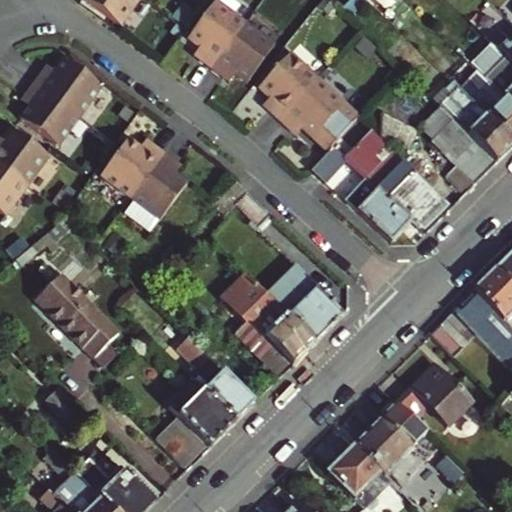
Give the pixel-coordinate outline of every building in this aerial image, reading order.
[(134,0),(83,0),(116,24),(134,0)] [(350,0),(342,9),(349,17),(366,0),(350,0)] [(244,24),(214,2),(186,40),(199,49),(204,52),(198,61),(210,70),(244,24)] [(244,24),(210,70),(222,79),(228,71),(233,74),(246,84),(274,46),(244,24)] [(511,48),(510,51),(503,44),(497,51),(511,65),(511,48)] [(491,45),(470,65),(477,72),(484,79),(511,107),(511,65),(497,51),(491,45)] [(199,49),(193,57),(198,61),(204,52),(199,49)] [(316,80),(289,55),(257,89),(269,100),(273,104),(266,112),(277,122),(316,80)] [(79,118),(101,88),(64,60),(54,72),(51,77),(42,71),(33,83),(79,118)] [(46,66),(42,71),(51,77),(54,72),(46,66)] [(228,71),(222,79),(227,83),(233,74),(228,71)] [(511,143),(511,107),(484,79),(477,72),(459,91),(511,143)] [(316,80),(277,122),(288,133),(296,125),(300,129),(312,140),(325,152),(358,118),(316,80)] [(57,147),(79,118),(33,83),(24,96),(32,102),(28,107),(19,119),(57,147)] [(495,163),(511,146),(511,143),(459,91),(456,88),(438,107),(453,122),(473,141),(495,163)] [(24,96),(20,100),(28,107),(32,102),(24,96)] [(269,100),(262,108),(266,112),(273,104),(269,100)] [(384,112),(372,132),(407,153),(418,132),(384,112)] [(473,141),(453,122),(431,143),(451,163),(462,151),(473,141)] [(296,125),(288,133),(293,137),(300,129),(296,125)] [(0,166),(26,186),(48,157),(11,129),(1,141),(0,143),(0,166)] [(411,224),(423,235),(448,210),(372,135),(346,162),(364,180),(379,193),(387,201),(411,224)] [(99,177),(129,200),(163,154),(150,144),(144,153),(139,149),(127,140),(99,177)] [(145,141),(139,149),(144,153),(150,144),(145,141)] [(495,163),(473,141),(462,151),(485,174),(495,163)] [(331,149),(311,172),(324,184),(346,162),(331,149)] [(485,174),(462,151),(451,163),(473,185),(485,174)] [(129,200),(158,222),(186,184),(174,175),(169,171),(175,163),(163,154),(129,200)] [(180,166),(175,163),(169,171),(174,175),(180,166)] [(26,186),(0,166),(0,213),(4,216),(26,186)] [(387,201),(379,193),(364,180),(343,201),(390,244),(411,224),(387,201)] [(235,184),(214,207),(226,219),(234,210),(248,196),(235,184)] [(248,196),(234,210),(256,231),(270,217),(248,196)] [(511,253),(494,272),(511,289),(511,253)] [(511,289),(494,272),(473,293),(479,300),(502,322),(511,312),(511,313),(511,289)] [(247,323),(233,337),(276,381),(313,345),(277,309),(242,274),(227,289),(244,306),(237,313),(247,323)] [(59,276),(33,300),(80,348),(98,331),(108,342),(117,335),(59,276)] [(303,284),(277,309),(313,345),(340,318),(329,308),(331,306),(314,289),(311,292),(303,284)] [(511,332),(502,322),(479,300),(467,311),(473,316),(463,326),(474,336),(501,362),(511,351),(511,332)] [(452,315),(440,326),(462,348),(474,336),(463,326),(452,315)] [(462,348),(440,326),(430,336),(452,358),(462,348)] [(116,357),(105,345),(108,342),(98,331),(80,348),(101,370),(116,357)] [(189,378),(234,423),(252,405),(189,343),(180,351),(198,370),(189,378)] [(395,406),(414,425),(423,416),(421,413),(426,408),(445,428),(470,404),(433,368),(395,406)] [(207,451),(234,423),(189,378),(189,377),(162,404),(207,451)] [(207,451),(162,404),(140,425),(186,471),(207,451)] [(382,420),(353,448),(384,479),(412,451),(382,420)] [(325,475),(363,511),(389,485),(384,479),(353,448),(325,475)] [(87,461),(73,475),(109,511),(145,511),(154,503),(119,468),(106,481),(87,461)] [(88,506),(82,511),(109,511),(73,475),(66,482),(88,506)]
